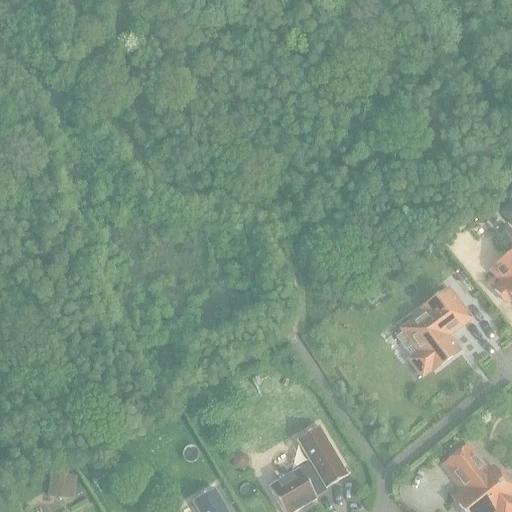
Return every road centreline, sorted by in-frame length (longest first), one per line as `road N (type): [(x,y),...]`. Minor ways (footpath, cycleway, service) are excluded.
road 1 (unknown): [(456,62),(391,105),(268,217)]
road 2 (residential): [(381,479),(511,366)]
road 3 (residential): [(381,479),(292,337)]
